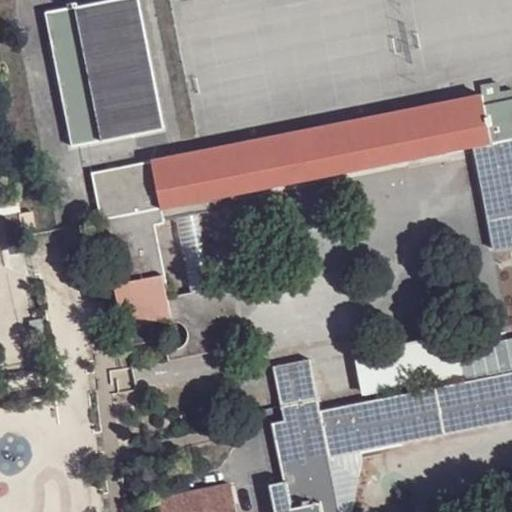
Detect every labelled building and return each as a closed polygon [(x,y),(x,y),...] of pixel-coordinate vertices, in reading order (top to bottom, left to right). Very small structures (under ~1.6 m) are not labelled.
[(69,9),(50,13),(77,148),(163,131),(136,0),(110,0),(79,7),(69,9)] [(497,81),(482,84),(484,96),(486,105),(511,99),(511,90),(499,92),(497,81)] [(222,199),(475,148),(511,139),(511,99),(486,105),(484,96),(153,163),(163,210),(222,199)] [(511,139),(475,148),(496,251),(511,247),(511,139)] [(105,221),(122,313),(129,347),(153,342),(152,334),(155,330),(159,326),(172,323),(168,307),(154,224),(152,214),(163,210),(153,163),(95,175),(105,221)] [(0,197),(0,210),(18,207),(17,195),(0,197)] [(152,214),(154,224),(224,210),(222,199),(163,210),(152,214)] [(35,216),(21,219),(25,240),(40,237),(39,232),(35,216)] [(23,245),(22,240),(25,240),(21,219),(5,221),(9,248),(23,245)] [(172,323),(182,366),(241,355),(230,295),(168,307),(172,323)] [(453,333),(354,354),(363,396),(462,375),(453,333)] [(511,373),(511,335),(510,336),(462,345),(470,382),(511,373)] [(511,422),(511,373),(470,382),(321,413),(316,399),(308,359),(273,366),(286,423),(273,425),(282,471),(331,460),(363,453),(511,422)] [(355,511),(363,453),(331,460),(340,511),(355,511)] [(340,511),(331,460),(282,471),(284,484),(270,486),(275,511),(340,511)] [(237,511),(232,487),(159,502),(160,511),(237,511)]
